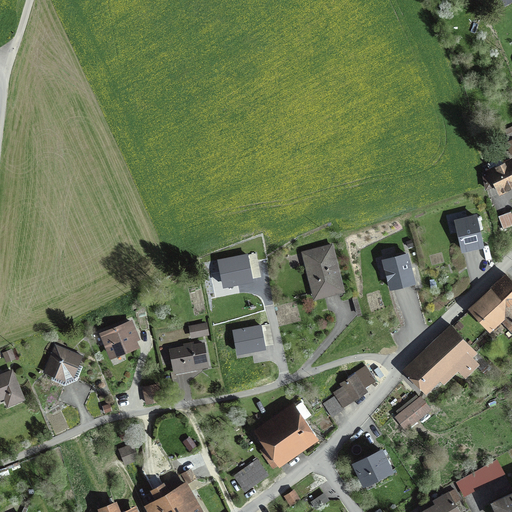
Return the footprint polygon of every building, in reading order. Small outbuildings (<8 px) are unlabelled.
[(484,173),(486,189),(496,185),(499,193),(511,186),(511,160),(503,164),(499,155),(492,158),(494,161),(488,164),(491,170),(484,173)] [(511,213),(511,211),(498,216),(503,229),(511,225),(511,213)] [(482,245),(476,217),(456,221),(462,249),(482,245)] [(338,272),(331,245),(307,251),(310,264),(306,265),(313,293),(323,291),(324,295),(339,292),(334,273),(338,272)] [(247,254),(220,260),(225,284),(252,279),(247,254)] [(391,288),(414,282),(406,254),(384,260),(391,288)] [(511,280),(507,275),(470,309),(490,330),(503,318),(511,328),(511,280)] [(111,355),(136,345),(133,339),(137,338),(130,322),(102,334),(111,355)] [(207,334),(205,324),(194,326),(196,336),(207,334)] [(260,325),(235,330),(239,351),(264,347),(260,325)] [(452,326),(405,371),(425,391),(439,378),(441,380),(447,375),(444,373),(448,369),(452,373),(457,369),(464,376),(477,365),(481,369),(486,363),(452,326)] [(207,365),(203,344),(171,350),(175,371),(207,365)] [(55,345),(44,371),(53,375),(51,379),(65,385),(67,378),(70,377),(77,380),(82,366),(78,364),(81,356),(55,345)] [(375,380),(365,366),(348,377),(349,379),(342,384),(344,388),(335,394),(336,395),(323,403),(332,416),(344,408),(343,405),(365,391),(363,387),(375,380)] [(0,375),(0,398),(9,395),(12,403),(23,398),(11,371),(0,375)] [(161,399),(158,384),(143,388),(146,403),(161,399)] [(421,398),(397,417),(405,427),(429,408),(421,398)] [(266,446),(261,450),(273,467),(278,463),(279,464),(317,437),(304,419),(312,414),(301,399),(256,431),(266,446)] [(119,449),(125,464),(139,458),(133,443),(119,449)] [(391,470),(381,450),(354,463),(364,482),(372,478),(373,479),(391,470)] [(464,496),(505,473),(497,458),(456,481),(464,496)] [(244,490),(267,474),(257,460),(235,476),(244,490)] [(169,461),(157,467),(159,476),(173,468),(169,461)] [(151,511),(201,511),(185,483),(168,493),(163,484),(153,490),(158,499),(147,505),(151,511)] [(459,511),(454,502),(460,499),(454,489),(434,500),(436,504),(421,511),(459,511)] [(291,504),(299,499),(293,490),(285,495),(291,504)] [(511,511),(511,492),(493,501),(497,511),(511,511)] [(316,508),(328,500),(323,493),(311,501),(316,508)] [(130,511),(129,510),(124,511),(118,511),(115,503),(101,509),(102,511),(130,511)]
